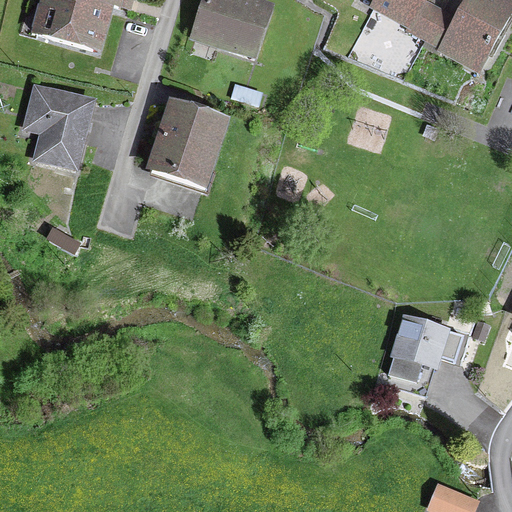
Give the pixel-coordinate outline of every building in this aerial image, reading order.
[(108,9),(115,11),(118,0),(44,0),(42,7),(47,15),(40,39),(95,55),(108,9)] [(251,60),(267,13),(228,0),(206,0),(194,35),(218,44),(216,48),(251,60)] [(408,28),(405,33),(424,43),(439,15),(421,5),(424,0),(379,0),(377,3),(374,9),(408,28)] [(444,48),(479,67),(510,11),(491,0),(469,0),(456,25),(439,15),(424,43),(442,52),(444,48)] [(34,163),(73,173),(90,107),(34,93),(27,119),(45,123),(34,163)] [(221,127),(171,110),(151,172),(201,189),(221,127)] [(432,372),(433,372),(444,335),(403,323),(384,388),(423,400),(432,372)] [(473,511),(434,493),(425,511),(473,511)]
